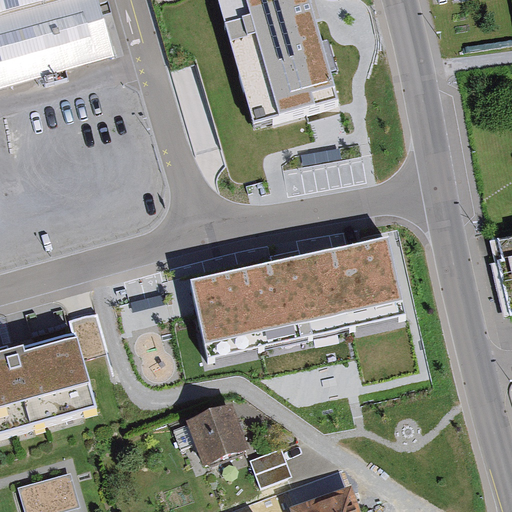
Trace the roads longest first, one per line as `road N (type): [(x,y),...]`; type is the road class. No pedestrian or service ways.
road 1 (residential): [(440,189),(272,221),(0,291)]
road 2 (residential): [(511,493),(440,189)]
road 3 (residential): [(440,189),(400,0)]
